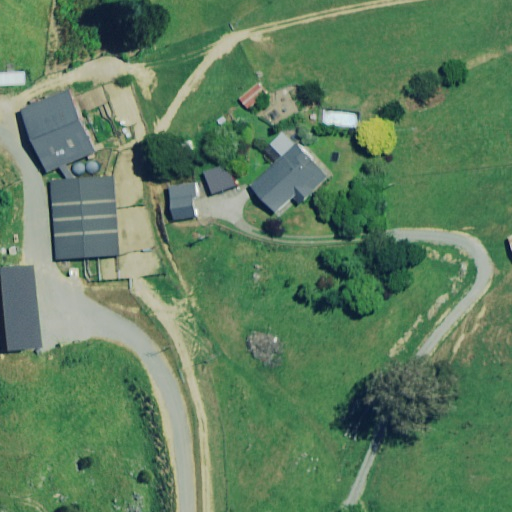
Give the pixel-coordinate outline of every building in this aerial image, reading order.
[(0,85),(22,84),(21,73),(0,73),(0,85)] [(271,92),(263,82),(242,98),(250,109),(271,92)] [(101,152),(76,89),(26,109),(50,172),(101,152)] [(356,113),(324,110),(323,124),(354,127),(356,113)] [(333,177),(302,142),(254,185),(280,213),(297,197),(303,204),(333,177)] [(241,185),(232,164),(209,173),(218,195),(241,185)] [(123,255),(118,176),(55,180),(60,259),(123,255)] [(202,216),(196,184),(174,188),(180,220),(202,216)]
